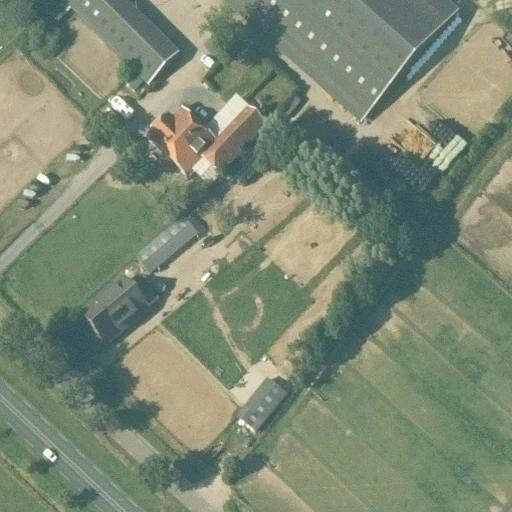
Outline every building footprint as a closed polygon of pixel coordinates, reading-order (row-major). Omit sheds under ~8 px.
[(181,59),(120,0),(68,0),(63,5),(150,90),(181,59)] [(460,16),(441,0),(217,0),(361,127),(460,16)] [(260,91),(282,108),(296,91),(274,73),(260,91)] [(248,111),(216,146),(181,113),(173,123),(169,119),(147,142),(187,179),(193,172),(211,189),(220,179),(221,180),(268,130),(248,111)] [(456,161),(468,148),(431,115),(419,128),(456,161)] [(421,204),(454,167),(436,151),(403,187),(421,204)] [(416,233),(358,183),(347,196),(405,246),(416,233)] [(171,234),(123,274),(129,282),(139,273),(146,281),(155,273),(152,270),(164,260),(170,267),(188,252),(190,254),(207,240),(191,221),(173,236),(171,234)] [(106,349),(149,313),(124,283),(81,319),(106,349)] [(236,419),(256,436),(288,397),(268,380),(236,419)]
